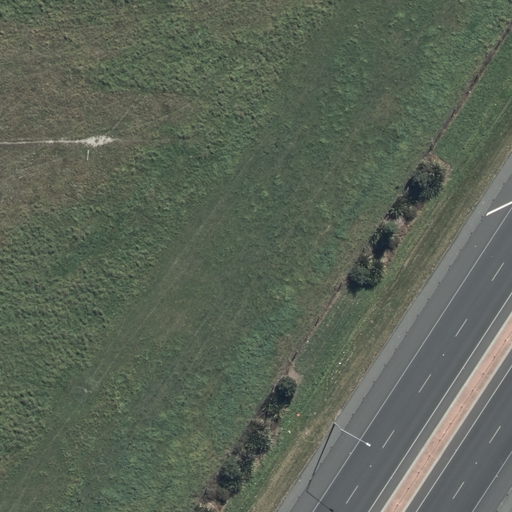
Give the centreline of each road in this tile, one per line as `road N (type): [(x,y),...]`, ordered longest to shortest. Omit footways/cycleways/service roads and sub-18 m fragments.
road 1 (motorway): [(341,511),(511,251)]
road 2 (motorway): [(511,409),(444,511)]
